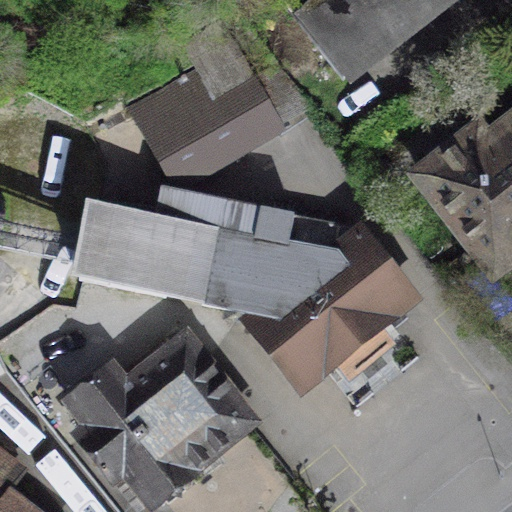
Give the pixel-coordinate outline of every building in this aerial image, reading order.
[(312,0),(294,18),(343,79),(445,0),(312,0)] [(199,68),(129,108),(177,191),(282,130),(265,102),(289,88),(270,65),(247,78),(218,25),(186,44),(199,68)] [(511,127),(503,134),(511,144),(511,127)] [(494,273),(511,258),(511,144),(503,134),(487,147),(477,134),(420,180),(494,273)] [(250,324),(300,387),(340,354),(353,369),(367,357),(381,346),(368,331),(410,299),(362,239),(363,232),(160,192),(155,220),(91,209),(85,249),(79,280),(261,314),(250,324)] [(185,341),(126,390),(110,370),(71,403),(91,427),(79,437),(112,477),(122,468),(151,504),(252,420),(185,341)] [(0,511),(34,511),(8,491),(23,473),(0,454),(0,511)]
